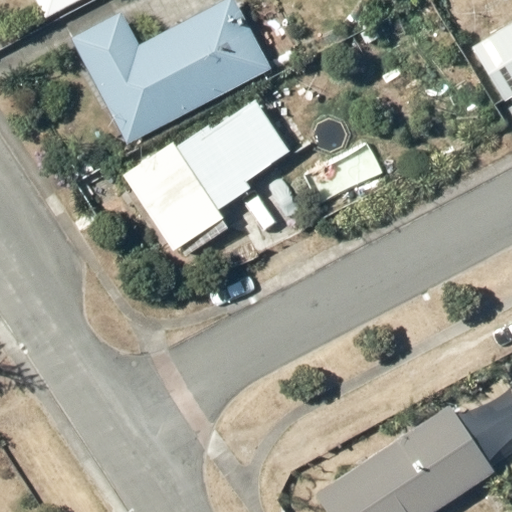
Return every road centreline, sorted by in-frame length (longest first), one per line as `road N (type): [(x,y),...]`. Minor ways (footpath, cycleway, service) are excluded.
road 1 (residential): [(118,420),(511,210)]
road 2 (residential): [(118,420),(0,239)]
